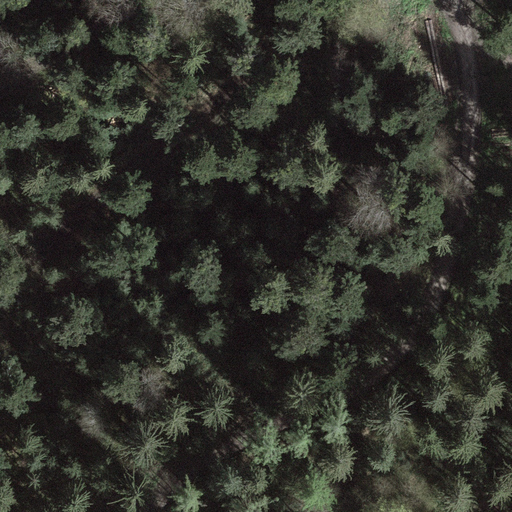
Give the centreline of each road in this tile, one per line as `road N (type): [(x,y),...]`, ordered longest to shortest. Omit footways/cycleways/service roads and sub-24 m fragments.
road 1 (track): [(155,511),(176,485),(349,398),(394,363),(420,321),(439,262),(457,130),(464,33),(451,0)]
road 2 (track): [(136,0),(0,78)]
